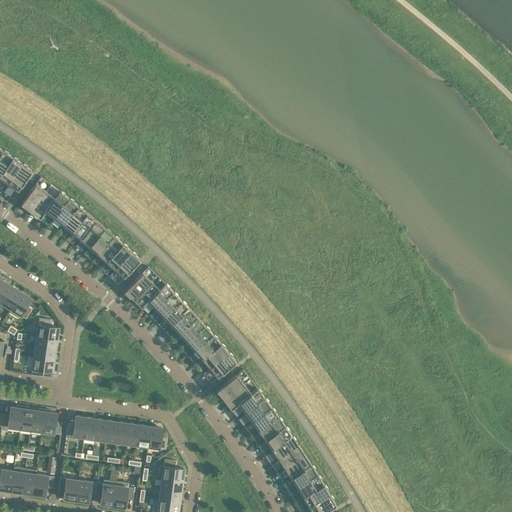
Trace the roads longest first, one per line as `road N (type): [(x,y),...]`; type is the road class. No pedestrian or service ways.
road 1 (residential): [(0,212),(90,281),(176,366),(279,511)]
road 2 (residential): [(191,511),(196,476),(167,420),(59,403)]
road 3 (residential): [(0,264),(51,298),(71,323),(62,386)]
